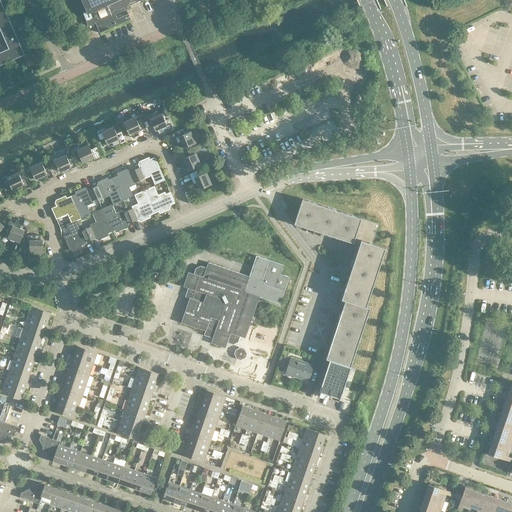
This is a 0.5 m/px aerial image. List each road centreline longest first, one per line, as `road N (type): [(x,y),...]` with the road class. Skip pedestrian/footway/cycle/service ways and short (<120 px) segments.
road 1 (secondary): [(364,511),(431,303),(434,165)]
road 2 (secondary): [(407,171),(398,345),(345,511)]
road 3 (residential): [(337,428),(332,411),(69,324)]
road 4 (unclassified): [(435,456),(477,254),(511,231)]
road 5 (residential): [(36,191),(153,141),(171,157),(190,215)]
road 6 (residential): [(5,511),(69,324)]
road 7 (secondary): [(365,0),(385,49),(405,153)]
road 8 (secondary): [(433,149),(393,0)]
road 9 (residential): [(58,275),(190,215)]
